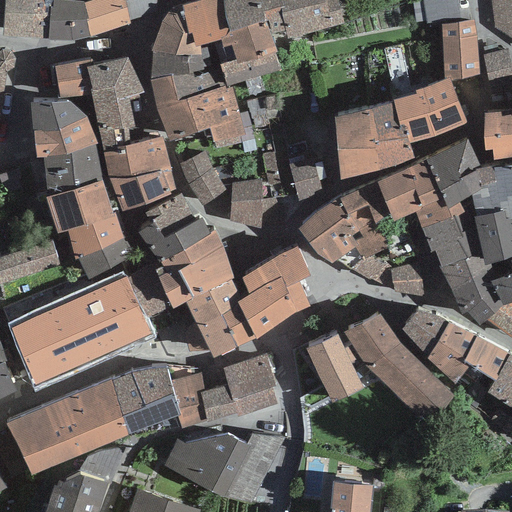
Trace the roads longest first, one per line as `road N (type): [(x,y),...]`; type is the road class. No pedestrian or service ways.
road 1 (residential): [(0,410),(159,345),(213,365),(290,325)]
road 2 (residential): [(511,349),(447,314),(391,297),(343,295),(290,325)]
road 3 (residential): [(279,511),(292,445),(290,325)]
road 4 (residential): [(0,179),(12,166),(36,44)]
